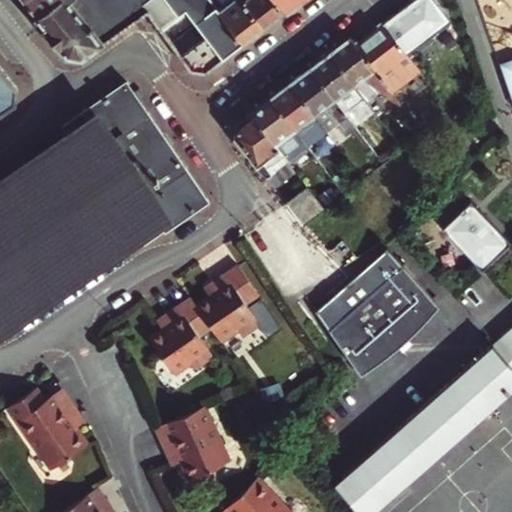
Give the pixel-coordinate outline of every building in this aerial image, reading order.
[(23,0),(36,17),(57,0),(23,0)] [(57,0),(36,17),(66,55),(82,58),(146,11),(138,0),(57,0)] [(214,0),(138,0),(146,11),(190,68),(209,70),(247,41),(225,13),(220,7),(214,0)] [(220,7),(225,13),(233,7),(228,0),(220,7)] [(233,7),(225,13),(247,41),(266,26),(245,0),(227,0),(228,0),(233,7)] [(245,0),(266,26),(287,10),(279,0),(245,0)] [(279,0),(287,10),(300,0),(279,0)] [(437,0),(411,0),(384,21),(406,50),(450,17),(437,0)] [(418,66),(406,50),(384,21),(355,44),(389,88),(418,66)] [(349,35),(328,52),(366,101),(377,92),(380,96),(390,109),(395,105),(400,101),(389,88),(355,44),(349,35)] [(309,66),(348,115),(354,110),(361,120),(374,111),(369,104),(366,101),(328,52),(309,66)] [(290,81),(328,130),(337,123),(345,133),(355,125),(348,115),(309,66),(290,81)] [(0,113),(15,103),(16,88),(0,67),(0,113)] [(127,78),(64,123),(72,136),(51,151),(49,148),(45,151),(47,153),(29,166),(27,164),(23,166),(25,169),(6,182),(5,179),(0,181),(0,182),(2,185),(0,185),(0,302),(7,313),(0,318),(0,328),(0,329),(5,325),(3,322),(20,310),(23,313),(27,310),(25,307),(43,294),(45,298),(49,295),(47,292),(66,279),(68,282),(72,279),(70,275),(88,263),(91,266),(95,263),(93,260),(111,248),(113,251),(118,248),(115,244),(135,231),(138,234),(139,233),(143,239),(147,244),(168,229),(169,231),(173,228),(172,226),(207,202),(208,204),(210,202),(208,196),(207,197),(188,170),(190,169),(187,165),(185,166),(149,114),(151,113),(148,109),(147,110),(127,82),(129,81),(127,78)] [(328,130),(290,81),(270,96),(305,141),(312,151),(321,144),(331,156),(342,148),(328,130)] [(369,104),(375,100),(380,96),(377,92),(366,101),(369,104)] [(305,141),(270,96),(250,111),(285,156),(305,141)] [(369,104),(374,111),(380,106),(375,100),(369,104)] [(400,101),(395,105),(399,110),(404,105),(400,101)] [(285,156),(250,111),(236,122),(234,134),(274,184),(294,169),(285,156)] [(72,136),(64,123),(55,130),(59,136),(0,175),(0,336),(143,239),(139,233),(138,234),(135,231),(115,244),(118,248),(113,251),(111,248),(93,260),(95,263),(91,266),(88,263),(70,275),(72,279),(68,282),(66,279),(47,292),(49,295),(45,298),(43,294),(25,307),(27,310),(23,313),(20,310),(3,322),(5,325),(0,329),(0,328),(0,318),(7,313),(0,302),(0,185),(2,185),(0,182),(0,181),(5,179),(6,182),(25,169),(23,166),(27,164),(29,166),(47,153),(45,151),(49,148),(51,151),(72,136)] [(401,146),(415,136),(409,127),(395,138),(398,141),(401,146)] [(383,160),(401,146),(398,141),(379,156),(383,160)] [(304,222),(323,206),(307,185),(286,200),(304,222)] [(467,196),(441,223),(482,262),(509,235),(467,196)] [(389,245),(316,309),(361,374),(398,344),(404,351),(413,343),(406,336),(440,303),(415,274),(410,278),(401,268),(405,264),(389,245)] [(416,272),(407,262),(405,264),(401,268),(410,278),(415,274),(416,272)] [(256,316),(244,298),(241,294),(253,285),(239,264),(212,282),(215,285),(207,291),(210,295),(196,304),(205,318),(208,323),(216,335),(233,323),(237,329),(256,316)] [(205,287),(207,291),(215,285),(212,282),(205,287)] [(256,290),(253,285),(241,294),(244,298),(256,290)] [(167,318),(159,323),(162,328),(149,336),(170,367),(187,355),(191,361),(209,348),(197,330),(193,325),(205,318),(196,304),(191,297),(165,314),(167,318)] [(167,318),(165,314),(157,320),(159,323),(167,318)] [(197,330),(208,323),(205,318),(193,325),(197,330)] [(511,325),(333,484),(357,511),(373,511),(511,388),(511,325)] [(80,414),(64,390),(45,402),(36,389),(10,407),(52,469),(89,445),(77,427),(72,419),(80,414)] [(230,461),(206,406),(157,426),(169,453),(178,449),(183,460),(190,478),(230,461)] [(86,421),(80,414),(72,419),(77,427),(86,421)] [(178,449),(169,453),(174,464),(183,460),(178,449)] [(290,511),(255,475),(216,511),(290,511)] [(112,511),(97,489),(62,511),(112,511)]
